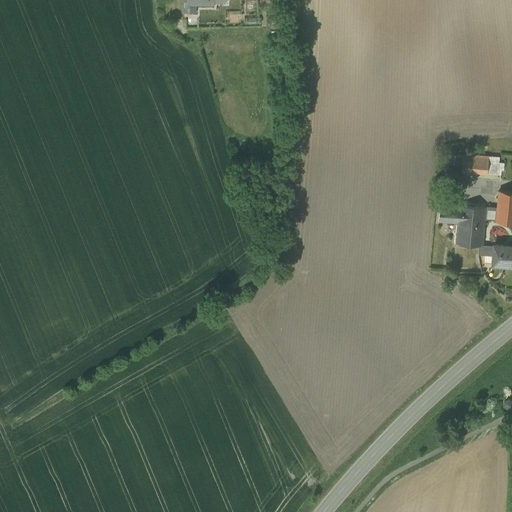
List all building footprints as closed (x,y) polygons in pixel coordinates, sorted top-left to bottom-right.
[(279,11),(270,11),(270,25),(279,25),(279,11)] [(475,154),(463,153),(462,163),(461,169),(474,170),(474,168),(475,154)] [(488,155),(475,154),(474,168),(486,169),(488,155)] [(498,156),(488,155),(486,169),(486,171),(497,172),(498,161),(498,156)] [(511,189),(498,188),(497,206),(496,220),(496,221),(511,222),(511,189)] [(484,205),(461,204),(460,203),(459,203),(459,204),(440,203),(438,221),(458,223),(456,242),(456,244),(457,244),(457,243),(479,245),(482,245),(483,245),(485,219),(486,205),(484,205)] [(497,206),(486,205),(485,219),(496,220),(497,206)] [(511,245),(503,245),(504,244),(494,244),(494,246),(493,255),(492,264),(511,265),(511,245)] [(494,246),(483,245),(482,245),(479,245),(478,254),(493,255),(494,246)]
